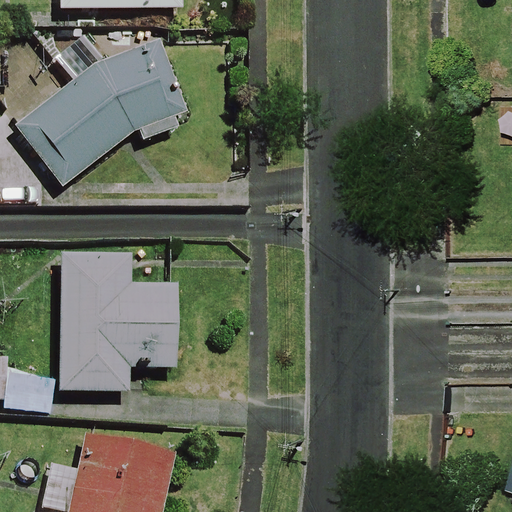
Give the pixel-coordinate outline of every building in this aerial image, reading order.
[(52,0),(52,16),(175,18),(174,0),(52,0)] [(153,47),(91,71),(9,132),(55,196),(127,141),(180,120),(153,47)] [(124,264),(58,261),(52,397),(120,400),(121,372),(164,374),(168,296),(123,294),(124,264)] [(23,377),(0,375),(0,422),(47,425),(49,385),(44,385),(45,366),(24,365),(23,377)] [(145,511),(156,457),(82,442),(75,477),(44,471),(35,511),(145,511)]
